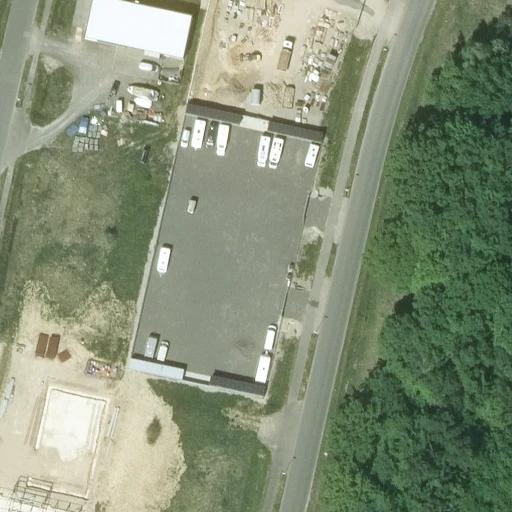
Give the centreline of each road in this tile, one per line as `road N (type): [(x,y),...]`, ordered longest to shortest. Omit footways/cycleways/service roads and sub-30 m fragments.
road 1 (unclassified): [(289,511),(353,217),(420,0)]
road 2 (unclassified): [(0,121),(25,0)]
